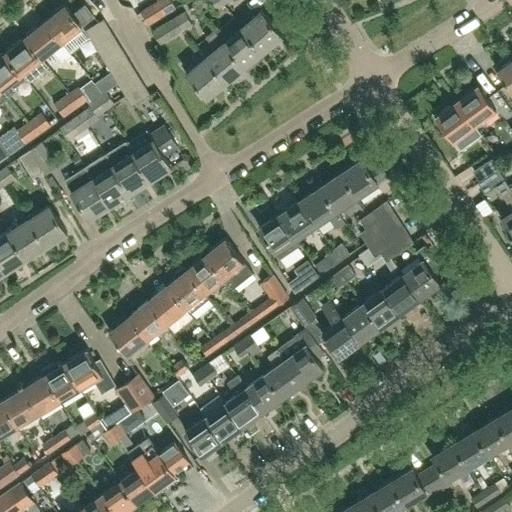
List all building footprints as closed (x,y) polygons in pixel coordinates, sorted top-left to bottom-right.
[(149,23),(167,12),(159,0),(158,0),(141,10),(149,23)] [(171,0),(159,0),(167,12),(176,7),(171,0)] [(209,0),(215,9),(225,3),(223,0),(209,0)] [(62,41),(95,15),(85,3),(73,13),(65,3),(45,19),(62,41)] [(283,35),(261,8),(242,24),(264,50),(283,35)] [(185,11),(176,17),(183,28),(192,23),(185,11)] [(161,42),(183,28),(176,17),(154,30),(161,42)] [(112,31),(110,29),(104,18),(86,29),(94,42),(112,31)] [(34,46),(42,57),(52,49),(63,62),(73,54),(62,41),(45,19),(25,35),(34,46)] [(264,50),(242,24),(223,40),(245,66),(249,70),(260,60),(257,56),(264,50)] [(206,36),(215,47),(205,55),(227,81),(245,66),(223,40),(214,29),(206,36)] [(101,54),(119,43),(112,31),(94,42),(101,54)] [(34,46),(25,35),(5,51),(23,72),(42,57),(34,46)] [(127,56),(119,43),(101,54),(109,67),(127,56)] [(205,55),(199,49),(180,65),(208,97),(227,81),(205,55)] [(23,72),(5,51),(0,55),(0,84),(3,88),(9,96),(18,88),(16,86),(26,78),(23,72)] [(135,68),(127,56),(109,67),(111,70),(117,79),(135,68)] [(511,58),(497,69),(511,89),(511,58)] [(142,81),(135,68),(117,79),(118,81),(124,92),(142,81)] [(111,70),(95,81),(103,92),(118,81),(117,79),(111,70)] [(132,104),(149,94),(150,93),(142,81),(124,92),(132,104)] [(496,108),(478,83),(457,99),(475,123),(496,108)] [(3,88),(0,84),(0,102),(9,96),(3,88)] [(80,86),(71,92),(80,104),(88,98),(80,86)] [(106,90),(97,96),(104,107),(108,104),(114,100),(106,90)] [(63,115),(80,104),(71,92),(55,103),(63,115)] [(96,113),(104,107),(97,96),(89,102),(96,113)] [(475,123),(457,99),(436,114),(454,139),(475,123)] [(38,115),(30,121),(38,134),(46,127),(38,115)] [(78,132),(70,120),(61,127),(69,138),(78,132)] [(26,142),(38,134),(30,121),(17,130),(26,142)] [(148,129),(128,142),(133,150),(132,150),(151,179),(171,165),(164,153),(177,145),(164,124),(151,133),(148,129)] [(7,131),(0,136),(0,141),(10,153),(18,147),(7,131)] [(133,150),(128,142),(127,142),(126,140),(106,152),(130,192),(151,179),(132,150),(133,150)] [(0,160),(10,153),(0,141),(0,160)] [(57,166),(42,142),(31,148),(46,173),(57,166)] [(44,170),(31,150),(20,156),(34,177),(44,170)] [(96,158),(85,165),(110,204),(130,192),(106,152),(96,158)] [(478,180),(479,180),(498,168),(503,164),(496,154),(474,168),(481,178),(478,180)] [(357,195),(388,175),(378,159),(368,166),(362,157),(341,171),(357,195)] [(8,165),(0,170),(0,173),(7,183),(16,177),(8,165)] [(89,218),(110,204),(85,165),(64,179),(89,218)] [(510,186),(498,168),(479,180),(485,191),(495,185),(501,194),(503,193),(511,205),(511,208),(500,216),(511,233),(511,187),(511,185),(510,186)] [(357,195),(341,171),(321,185),(337,209),(357,195)] [(345,221),(337,209),(321,185),(300,199),(317,223),(328,215),(336,227),(345,221)] [(317,223),(300,199),(280,212),(296,237),(317,223)] [(367,228),(393,209),(387,199),(383,203),(361,219),(367,228)] [(67,232),(49,203),(28,216),(47,245),(67,232)] [(366,241),(399,217),(393,209),(367,228),(360,232),(366,241)] [(280,212),(259,226),(280,257),(301,243),(296,237),(280,212)] [(47,245),(28,216),(8,229),(26,258),(47,245)] [(385,249),(408,231),(402,222),(378,239),(385,249)] [(26,258),(8,229),(0,233),(0,261),(6,271),(26,258)] [(392,257),(414,240),(408,231),(385,249),(381,251),(387,260),(392,257)] [(253,272),(225,237),(206,253),(224,276),(233,287),(253,272)] [(385,249),(378,239),(369,246),(375,255),(381,251),(385,249)] [(342,243),(333,249),(340,260),(349,253),(342,243)] [(441,281),(431,267),(438,262),(425,244),(417,250),(423,258),(403,273),(420,296),(441,281)] [(333,265),(340,260),(333,249),(325,255),(333,265)] [(224,276),(206,253),(186,268),(205,292),(224,276)] [(392,257),(387,260),(395,270),(399,267),(392,257)] [(319,277),(333,270),(327,259),(313,266),(319,277)] [(306,285),(292,264),(282,271),(295,292),(306,285)] [(348,264),(340,270),(347,281),(356,274),(348,264)] [(205,292),(186,268),(167,284),(186,307),(191,313),(210,298),(205,292)] [(339,287),(347,281),(340,270),(331,276),(339,287)] [(420,296),(403,273),(383,287),(400,311),(420,296)] [(289,297),(273,274),(262,282),(277,305),(289,297)] [(235,290),(247,306),(263,295),(251,278),(235,290)] [(186,307),(167,284),(148,299),(167,323),(186,307)] [(400,311),(383,287),(363,302),(380,325),(400,311)] [(316,316),(303,297),(292,305),(305,324),(316,316)] [(148,299),(129,314),(147,338),(151,343),(159,336),(156,331),(167,323),(148,299)] [(360,340),(343,317),(331,301),(323,307),(334,323),(322,331),(340,355),(360,340)] [(380,325),(363,302),(343,317),(360,340),(380,325)] [(257,319),(250,308),(239,316),(246,327),(257,319)] [(147,338),(129,314),(109,330),(128,354),(147,338)] [(324,352),(307,328),(279,348),(303,382),(324,367),(317,357),(324,352)] [(221,329),(210,336),(218,346),(228,339),(221,329)] [(251,333),(242,340),(249,350),(253,354),(262,348),(251,333)] [(207,354),(218,346),(210,336),(199,344),(207,354)] [(241,356),(249,350),(242,340),(234,346),(241,356)] [(116,384),(100,357),(95,360),(87,348),(66,361),(81,386),(93,379),(101,392),(116,384)] [(303,382),(279,348),(269,355),(276,365),(266,372),(283,396),(303,382)] [(188,367),(181,357),(170,365),(177,375),(188,367)] [(81,386),(66,361),(58,365),(55,361),(42,369),(45,373),(60,399),(81,386)] [(211,362),(202,368),(209,378),(218,372),(211,362)] [(201,384),(209,378),(202,368),(193,374),(201,384)] [(263,411),(283,396),(266,372),(246,387),(263,411)] [(60,399),(45,373),(24,386),(39,412),(60,399)] [(139,373),(127,380),(143,403),(155,395),(139,373)] [(263,411),(246,387),(237,374),(227,381),(236,394),(226,401),(243,425),(263,411)] [(132,411),(143,403),(127,380),(116,388),(132,411)] [(39,412),(24,386),(3,399),(18,424),(39,412)] [(177,413),(164,394),(154,402),(167,421),(177,413)] [(0,435),(18,424),(3,399),(0,400),(0,435)] [(243,425),(226,401),(206,416),(223,440),(243,425)] [(511,439),(511,404),(495,415),(511,440),(511,439)] [(102,421),(96,412),(85,420),(91,428),(102,421)] [(301,431),(316,425),(311,413),(296,420),(301,431)] [(511,440),(495,415),(475,427),(490,453),(511,440)] [(223,440),(206,416),(185,431),(202,455),(223,440)] [(119,420),(111,426),(119,438),(127,432),(119,420)] [(93,432),(88,435),(91,440),(103,432),(107,429),(102,421),(91,428),(93,432)] [(111,443),(119,438),(111,426),(107,429),(103,432),(111,443)] [(490,453),(475,427),(454,440),(470,466),(490,453)] [(64,429),(54,436),(59,445),(70,437),(64,429)] [(48,453),(59,445),(54,436),(42,444),(48,453)] [(83,439),(70,448),(78,459),(91,451),(83,439)] [(174,439),(158,451),(153,444),(143,451),(137,443),(128,450),(140,466),(156,488),(159,493),(168,486),(165,482),(175,474),(173,472),(189,460),(174,439)] [(470,466),(454,440),(433,453),(438,461),(449,478),(470,466)] [(70,465),(78,459),(70,448),(62,453),(70,465)] [(24,457),(13,464),(19,473),(30,465),(24,457)] [(0,486),(19,473),(13,464),(11,460),(0,467),(0,486)] [(51,461),(32,474),(40,486),(59,473),(51,461)] [(438,461),(428,468),(441,489),(452,483),(438,461)] [(427,491),(417,474),(412,465),(391,478),(407,504),(427,491)] [(137,502),(156,488),(140,466),(121,480),(137,502)] [(441,489),(428,468),(417,474),(427,491),(430,495),(441,489)] [(393,511),(407,504),(391,478),(371,491),(383,511),(393,511)] [(123,511),(137,502),(121,480),(102,494),(115,511),(123,511)] [(21,482),(12,488),(26,507),(34,501),(21,482)] [(496,482),(484,489),(489,498),(501,490),(496,482)] [(23,509),(26,507),(12,488),(0,496),(0,503),(6,511),(14,511),(22,507),(23,509)] [(477,506),(489,498),(484,489),(471,497),(477,506)] [(383,511),(371,491),(350,504),(355,511),(383,511)] [(115,511),(102,494),(83,507),(86,511),(115,511)] [(505,495),(493,503),(498,511),(510,504),(505,495)] [(481,511),(496,511),(498,511),(493,503),(481,511)]
